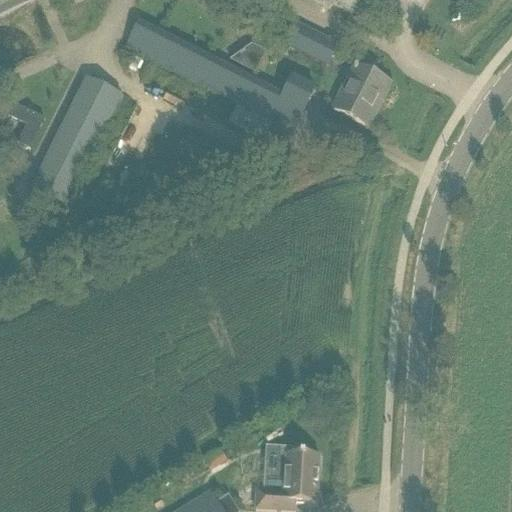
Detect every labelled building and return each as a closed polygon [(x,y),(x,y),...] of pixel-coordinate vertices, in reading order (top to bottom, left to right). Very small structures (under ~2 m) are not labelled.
[(0,0),(0,16),(33,0),(0,0)] [(316,0),(334,9),(352,18),(360,0),(316,0)] [(281,18),(266,47),(282,55),(286,47),(326,68),(333,55),(341,58),(345,50),(336,45),(337,43),(329,39),(327,41),(281,18)] [(134,33),(125,51),(272,124),(293,135),(307,107),(311,99),(314,92),(291,80),(287,88),(278,106),(191,62),(183,78),(155,64),(163,48),(134,33)] [(253,75),(264,55),(250,47),(229,62),(253,75)] [(191,62),(163,48),(155,64),(183,78),(191,62)] [(362,57),(356,70),(377,81),(380,74),(376,72),(379,65),(362,57)] [(333,113),(364,128),(377,103),(381,105),(390,88),(377,81),(356,70),(355,69),(333,113)] [(65,209),(121,99),(87,82),(31,192),(65,209)] [(17,146),(30,152),(45,122),(14,107),(8,119),(26,128),(17,146)] [(187,132),(172,164),(229,193),(244,164),(245,162),(187,132)] [(255,511),(295,511),(295,506),(316,507),(319,459),(302,459),(302,453),(297,452),(297,451),(286,450),(286,452),(280,451),(279,477),(284,477),(283,496),(256,494),(255,511)] [(218,511),(209,495),(192,506),(181,511),(218,511)]
